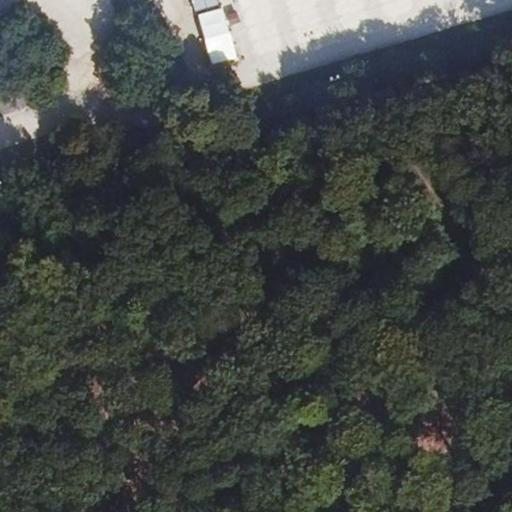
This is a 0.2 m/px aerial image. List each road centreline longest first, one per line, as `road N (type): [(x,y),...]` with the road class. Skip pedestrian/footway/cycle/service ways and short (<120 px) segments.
road 1 (track): [(0,216),(511,48)]
road 2 (track): [(99,111),(162,106),(505,0)]
